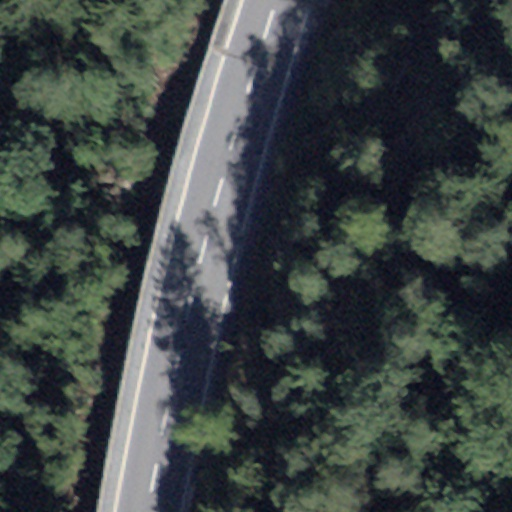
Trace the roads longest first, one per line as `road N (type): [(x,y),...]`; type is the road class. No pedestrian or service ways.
road 1 (tertiary): [(145,511),(217,206),(279,0)]
road 2 (track): [(391,454),(511,149)]
